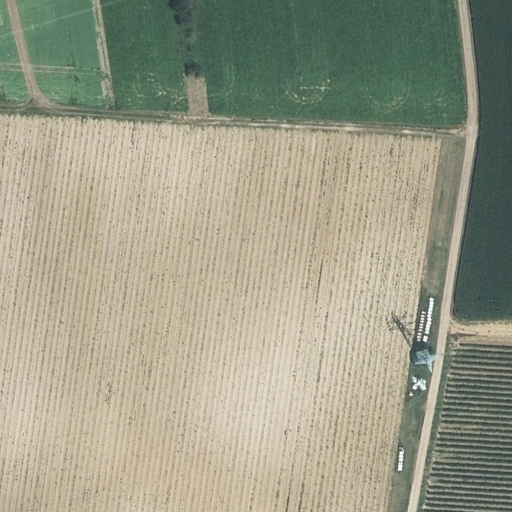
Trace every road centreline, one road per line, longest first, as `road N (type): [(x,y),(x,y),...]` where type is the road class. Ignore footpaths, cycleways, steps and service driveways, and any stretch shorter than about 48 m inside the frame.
road 1 (track): [(476,130),(0,102)]
road 2 (track): [(476,130),(412,511)]
road 3 (track): [(461,0),(476,130)]
